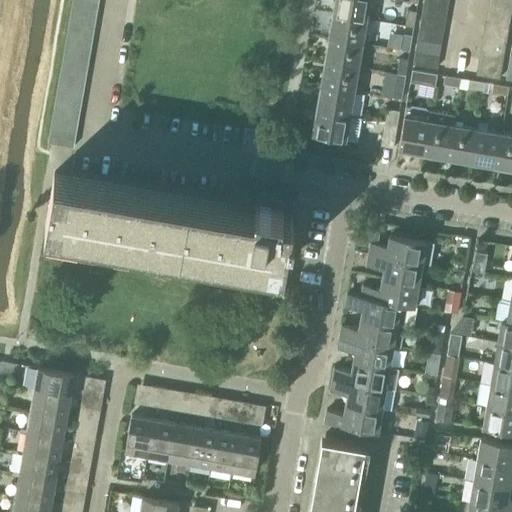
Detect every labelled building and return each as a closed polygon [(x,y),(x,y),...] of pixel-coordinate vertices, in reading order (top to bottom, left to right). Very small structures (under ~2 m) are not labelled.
[(98,4),(75,0),(72,0),(71,11),(96,16),(98,4)] [(366,18),(369,0),(335,0),(333,13),(366,18)] [(511,8),(511,5),(489,2),(487,13),(510,18),(511,8)] [(424,4),(422,16),(446,20),(448,7),(424,4)] [(407,10),(405,25),(414,26),(417,11),(407,10)] [(96,16),(71,11),(69,23),(94,28),(96,16)] [(362,41),(366,18),(333,13),(329,36),(362,41)] [(508,29),(510,18),(487,13),(485,25),(508,29)] [(422,16),(420,27),(444,32),(446,20),(422,16)] [(94,28),(69,23),(67,35),(92,40),(94,28)] [(508,29),(485,25),(483,37),(506,41),(508,29)] [(420,27),(418,39),(442,42),(444,32),(420,27)] [(92,40),(67,35),(65,47),(90,52),(92,40)] [(404,35),(401,49),(410,51),(413,36),(404,35)] [(362,41),(329,36),(325,60),(358,66),(362,41)] [(506,41),(483,37),(481,49),(504,53),(506,41)] [(418,39),(416,50),(440,54),(442,42),(418,39)] [(90,52),(65,47),(62,59),(88,64),(90,52)] [(504,53),(481,49),(479,61),(502,65),(504,53)] [(440,54),(416,50),(414,63),(437,68),(440,54)] [(400,58),(397,73),(407,75),(409,60),(400,58)] [(88,64),(62,59),(60,71),(86,76),(88,64)] [(358,66),(325,60),(321,84),(354,90),(358,66)] [(502,65),(479,61),(476,74),(500,79),(502,65)] [(86,76),(60,71),(58,83),(84,87),(86,76)] [(435,87),(437,75),(412,71),(410,83),(435,87)] [(397,73),(393,97),(402,99),(407,75),(397,73)] [(444,84),(459,87),(461,79),(445,76),(444,84)] [(467,88),(483,91),(484,83),(469,81),(467,88)] [(84,87),(58,83),(56,95),(82,99),(84,87)] [(354,90),(321,84),(317,109),(350,115),(354,90)] [(492,92),(507,95),(509,87),(493,85),(492,92)] [(82,99),(56,95),(54,107),(80,111),(82,99)] [(399,149),(424,153),(431,110),(406,106),(399,149)] [(80,111),(54,107),(52,119),(78,123),(80,111)] [(317,109),(313,134),(346,140),(350,115),(317,109)] [(388,109),(386,121),(398,123),(400,111),(388,109)] [(455,114),(431,110),(424,153),(448,157),(453,124),(455,114)] [(78,123),(52,119),(50,131),(76,135),(78,123)] [(386,121),(382,146),(393,148),(398,123),(386,121)] [(453,124),(448,157),(471,162),(477,128),(453,124)] [(501,133),(477,128),(471,162),(496,166),(501,133)] [(76,135),(50,131),(48,143),(73,147),(76,135)] [(511,134),(501,133),(496,166),(511,168),(511,134)] [(256,208),(55,173),(46,224),(284,266),(289,237),(293,237),(299,203),(258,196),(256,208)] [(371,242),(369,253),(422,262),(431,264),(434,243),(390,235),(388,245),(371,242)] [(384,268),(382,277),(418,284),(422,262),(369,253),(366,265),(384,268)] [(473,260),(472,270),(484,272),(486,263),(473,260)] [(363,284),(361,295),(400,304),(407,305),(414,306),(418,284),(382,277),(381,287),(363,284)] [(445,287),(443,298),(457,300),(459,290),(445,287)] [(362,308),(361,317),(403,325),(407,305),(400,304),(361,295),(347,293),(345,305),(362,308)] [(342,324),(339,336),(393,345),(399,346),(403,325),(361,317),(359,327),(342,324)] [(511,321),(507,321),(502,320),(498,342),(511,344),(511,321)] [(355,350),(353,360),(389,366),(393,345),(339,336),(337,347),(355,350)] [(511,344),(498,342),(494,363),(511,366),(511,344)] [(449,345),(447,354),(458,356),(460,347),(449,345)] [(334,366),(332,378),(385,388),(389,366),(353,360),(351,369),(334,366)] [(511,366),(494,363),(490,384),(511,388),(511,366)] [(423,364),(421,371),(434,373),(435,366),(423,364)] [(444,366),(443,375),(456,377),(457,368),(444,366)] [(70,395),(74,374),(38,368),(34,388),(70,395)] [(347,393),(345,403),(381,409),(385,388),(332,378),(330,390),(347,393)] [(420,383),(418,392),(430,395),(432,385),(420,383)] [(511,388),(490,384),(487,406),(511,410),(511,388)] [(148,405),(156,406),(160,387),(152,385),(148,405)] [(441,386),(439,396),(452,398),(454,388),(441,386)] [(156,406),(163,407),(166,388),(160,387),(156,406)] [(70,395),(34,388),(30,410),(66,416),(70,395)] [(103,394),(83,390),(82,397),(102,401),(103,394)] [(191,412),(198,414),(202,394),(194,393),(191,412)] [(198,414),(205,415),(209,395),(202,394),(198,414)] [(100,408),(102,401),(82,397),(81,405),(100,408)] [(233,420),(241,421),(245,402),(237,400),(233,420)] [(241,421),(248,422),(251,403),(245,402),(241,421)] [(381,409),(345,403),(344,412),(326,409),(324,422),(377,431),(381,409)] [(452,405),(437,403),(434,418),(449,420),(452,405)] [(414,405),(412,414),(426,416),(428,408),(414,405)] [(511,410),(487,406),(483,427),(511,432),(511,410)] [(66,416),(30,410),(27,431),(63,437),(66,416)] [(147,454),(154,418),(132,414),(125,451),(147,454)] [(169,458),(176,422),(154,418),(147,454),(169,458)] [(190,462),(197,426),(176,422),(169,458),(190,462)] [(212,466),(218,430),(197,426),(190,462),(212,466)] [(233,470),(240,433),(218,430),(212,466),(233,470)] [(63,437),(27,431),(23,452),(59,458),(63,437)] [(95,437),(76,433),(74,440),(94,444),(95,437)] [(260,437),(240,433),(233,470),(254,473),(260,437)] [(511,442),(481,437),(478,459),(511,464),(511,442)] [(342,511),(355,444),(325,439),(312,511),(342,511)] [(94,444),(74,440),(73,448),(93,451),(94,444)] [(59,458),(23,452),(19,474),(55,480),(59,458)] [(511,464),(478,459),(474,480),(510,486),(511,478),(511,477),(511,464)] [(55,480),(19,474),(15,495),(51,501),(55,480)] [(88,479),(68,476),(67,483),(87,486),(88,479)] [(510,486),(474,480),(470,502),(511,509),(511,497),(508,496),(510,486)] [(87,486),(67,483),(66,490),(85,494),(87,486)] [(49,511),(51,501),(15,495),(12,511),(49,511)] [(142,496),(139,511),(176,511),(178,503),(142,496)] [(511,511),(511,509),(470,502),(468,511),(511,511)]
